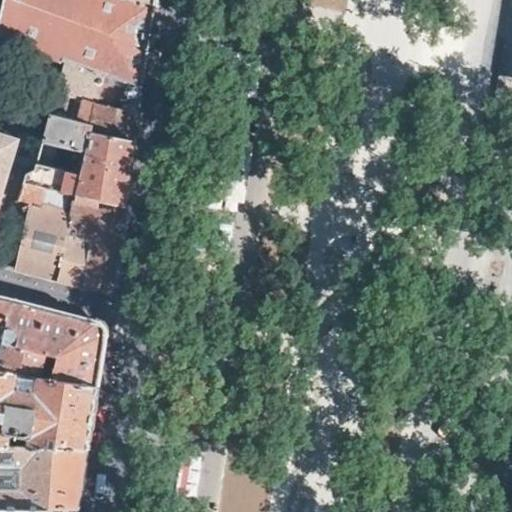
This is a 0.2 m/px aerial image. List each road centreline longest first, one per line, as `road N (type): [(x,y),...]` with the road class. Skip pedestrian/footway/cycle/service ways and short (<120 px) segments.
road 1 (residential): [(138,316),(151,306),(200,0)]
road 2 (residential): [(184,0),(138,316)]
road 3 (residential): [(138,316),(113,511)]
road 4 (residential): [(0,276),(138,316)]
